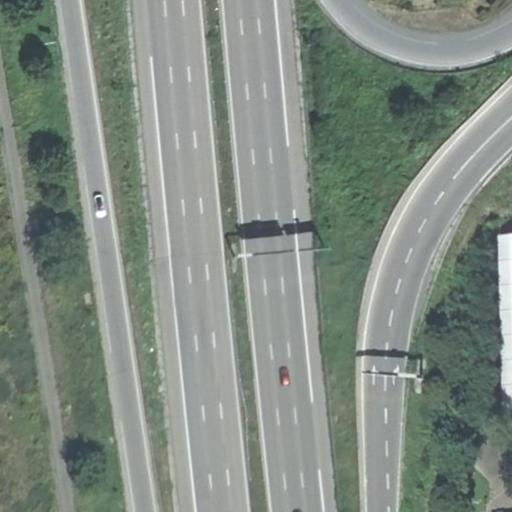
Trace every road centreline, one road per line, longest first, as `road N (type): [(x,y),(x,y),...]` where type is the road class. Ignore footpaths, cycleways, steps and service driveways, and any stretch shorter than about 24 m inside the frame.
road 1 (trunk): [(65,0),(146,511)]
road 2 (trunk): [(172,0),(222,511)]
road 3 (trunk): [(297,511),(248,0)]
road 4 (trunk): [(378,511),(372,398),(382,280),(422,194),(511,105)]
road 5 (trunk): [(382,511),(407,288),(463,185),(511,136)]
road 6 (trunk): [(511,36),(479,48),(419,51),(357,23),(335,0)]
